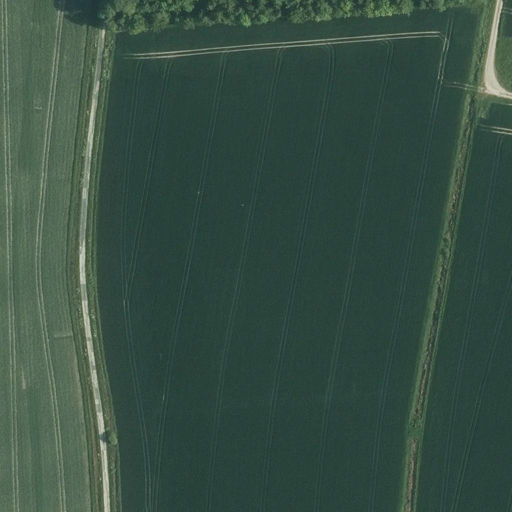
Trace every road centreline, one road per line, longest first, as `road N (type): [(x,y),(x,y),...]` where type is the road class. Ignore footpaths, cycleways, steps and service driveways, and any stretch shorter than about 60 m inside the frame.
road 1 (track): [(106,0),(86,261),(107,511)]
road 2 (track): [(500,0),(481,93),(511,99)]
